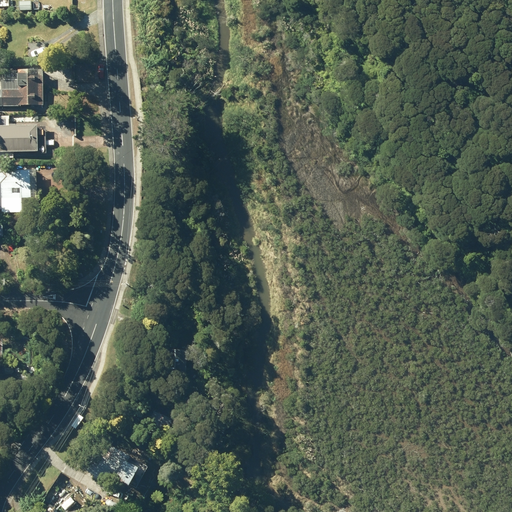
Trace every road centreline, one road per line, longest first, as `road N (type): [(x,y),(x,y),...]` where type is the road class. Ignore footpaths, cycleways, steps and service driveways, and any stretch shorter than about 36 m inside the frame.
road 1 (tertiary): [(115,0),(120,246),(102,311)]
road 2 (tertiary): [(102,311),(60,405),(0,495)]
